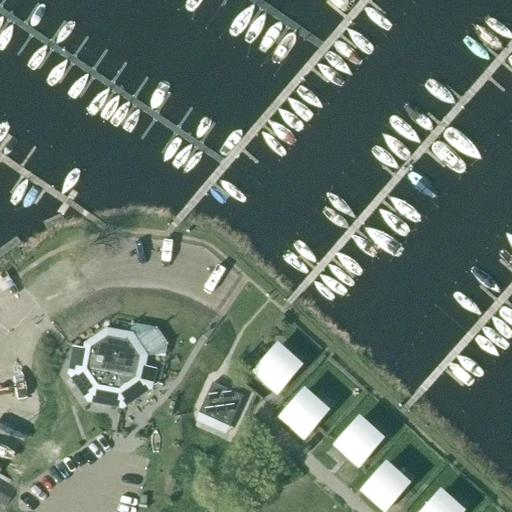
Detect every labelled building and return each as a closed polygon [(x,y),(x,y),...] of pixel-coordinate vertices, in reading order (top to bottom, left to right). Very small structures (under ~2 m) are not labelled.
[(136,379),(141,358),(129,341),(129,340),(108,336),(108,337),(91,348),(90,348),(90,352),(74,349),(69,374),(88,401),(123,408),(151,388),(136,379)] [(254,373),(277,394),(298,371),(275,350),(254,373)] [(229,428),(243,397),(213,383),(199,414),(204,416),(200,425),(213,430),(217,422),(229,428)] [(282,419),(304,440),(325,417),(302,396),(282,419)] [(336,446),(359,467),(379,444),(356,423),(336,446)] [(383,469),(363,492),(384,511),(386,511),(406,490),(383,469)] [(454,511),(438,497),(424,511),(454,511)]
